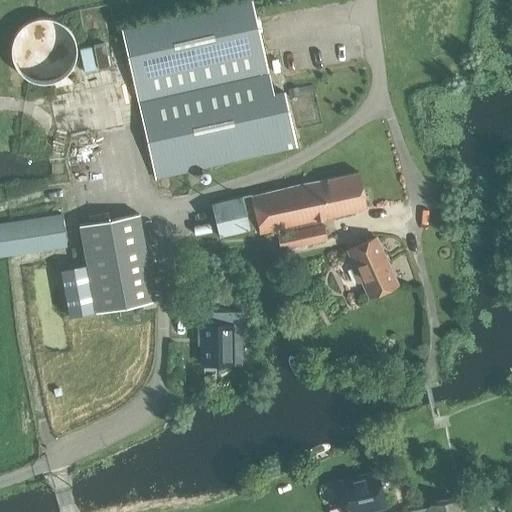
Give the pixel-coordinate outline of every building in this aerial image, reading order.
[(256,0),(229,0),(125,19),(154,174),(299,147),(287,86),(273,88),(256,0)] [(11,40),(9,50),(11,59),(14,67),(20,74),(28,80),(39,83),(50,82),(60,78),(68,70),(73,61),(75,50),(74,39),(69,30),(61,23),(52,18),(41,17),(31,19),(22,23),(15,31),(11,40)] [(363,169),(252,189),(259,227),(370,207),(363,169)] [(213,199),(221,233),(253,225),(245,192),(213,199)] [(0,222),(0,255),(66,245),(61,213),(0,222)] [(138,213),(78,224),(95,310),(154,299),(138,213)] [(280,250),(326,239),(323,222),(276,233),(280,250)] [(369,297),(397,284),(375,236),(347,249),(355,266),(351,268),(357,280),(360,279),(369,297)] [(84,264),(62,268),(60,269),(65,299),(69,316),(93,311),(84,264)] [(236,362),(235,323),(241,323),(240,311),(208,311),(208,323),(196,323),(197,342),(200,342),(200,363),(236,362)] [(346,370),(374,365),(372,352),(344,357),(346,370)] [(336,481),(343,511),(366,511),(385,508),(376,471),(336,481)] [(459,511),(456,498),(425,505),(425,506),(399,511),(459,511)]
